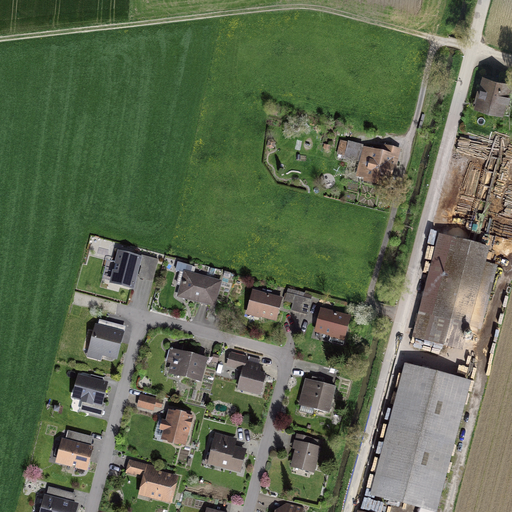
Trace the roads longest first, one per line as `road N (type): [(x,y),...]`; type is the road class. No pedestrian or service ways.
road 1 (tertiary): [(485,0),(350,511)]
road 2 (residential): [(247,511),(285,356),(141,317),(88,511)]
road 3 (track): [(0,41),(299,2),(435,41)]
